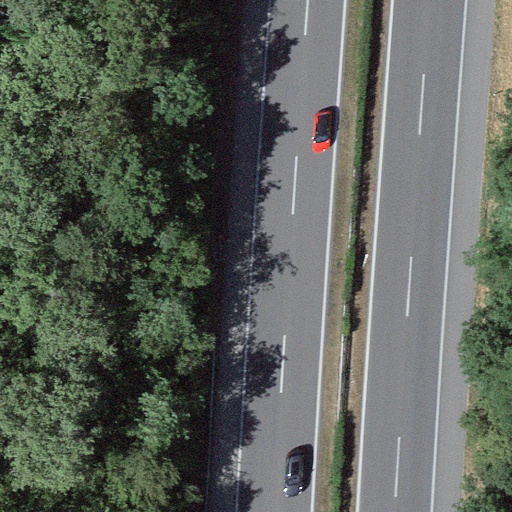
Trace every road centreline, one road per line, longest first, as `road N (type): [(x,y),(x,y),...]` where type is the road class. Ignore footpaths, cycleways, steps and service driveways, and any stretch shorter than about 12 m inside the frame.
road 1 (motorway): [(395,511),(430,0)]
road 2 (motorway): [(309,0),(275,511)]
